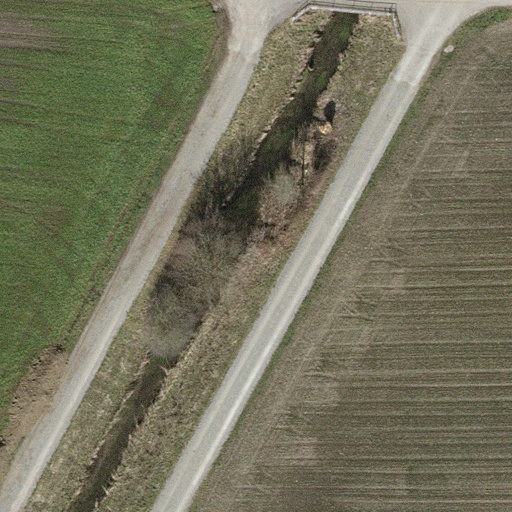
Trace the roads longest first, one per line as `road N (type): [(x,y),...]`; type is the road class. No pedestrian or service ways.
road 1 (track): [(183,511),(461,0)]
road 2 (track): [(0,498),(266,0)]
